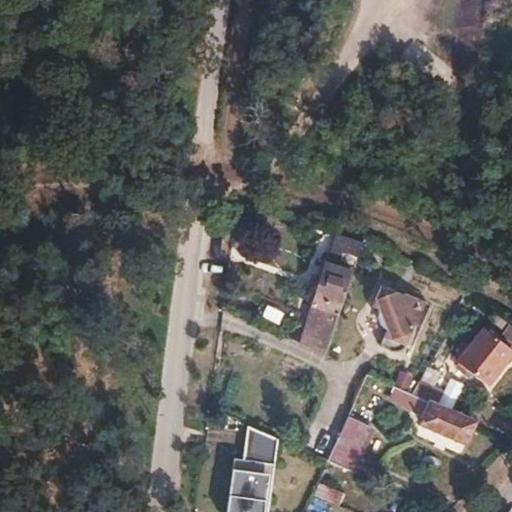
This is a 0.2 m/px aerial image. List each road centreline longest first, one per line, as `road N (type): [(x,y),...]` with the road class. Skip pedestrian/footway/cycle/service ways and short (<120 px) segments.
road 1 (unknown): [(511,271),(432,229),(278,178),(119,162),(0,169)]
road 2 (residential): [(161,511),(225,0)]
